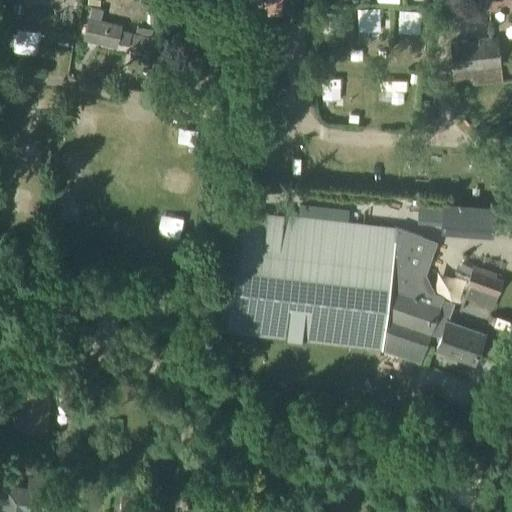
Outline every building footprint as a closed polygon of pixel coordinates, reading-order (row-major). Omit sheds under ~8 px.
[(247,0),(246,12),(280,15),(281,0),(247,0)] [(317,0),(316,19),(332,20),(334,0),(317,0)] [(390,0),(390,20),(410,21),(410,0),(390,0)] [(511,0),(464,0),(465,8),(488,7),(488,11),(497,10),(497,6),(511,4),(511,0)] [(91,7),(87,18),(100,21),(102,10),(91,7)] [(0,18),(0,29),(21,31),(22,20),(0,18)] [(87,18),(82,40),(116,47),(117,42),(120,30),(121,25),(100,21),(87,18)] [(120,30),(117,42),(128,45),(131,32),(120,30)] [(187,34),(183,71),(206,73),(209,37),(187,34)] [(496,37),(449,43),(452,72),(500,66),(496,37)] [(265,59),(265,39),(247,39),(246,59),(265,59)] [(398,81),(399,64),(383,64),(382,80),(398,81)] [(251,81),(283,82),(284,66),(252,65),(251,81)] [(500,66),(452,72),(454,88),(502,82),(500,66)] [(335,89),(335,68),(312,69),(313,90),(335,89)] [(347,81),(346,99),(362,99),(363,81),(347,81)] [(421,101),(419,121),(434,122),(435,102),(421,101)] [(35,132),(36,115),(16,114),(16,131),(35,132)] [(169,119),(168,141),(188,142),(189,120),(169,119)] [(80,150),(81,129),(61,128),(60,148),(80,150)] [(171,174),(181,176),(185,152),(175,150),(171,174)] [(54,163),(53,184),(73,185),(74,163),(54,163)] [(26,208),(26,184),(17,184),(17,209),(26,208)] [(443,200),(441,231),(492,235),(494,204),(443,200)] [(230,207),(215,330),(381,349),(386,307),(404,256),(391,252),(394,226),(230,207)] [(111,209),(109,228),(125,230),(128,211),(111,209)] [(171,215),(155,222),(162,237),(177,231),(171,215)] [(382,344),(381,349),(419,361),(420,358),(429,334),(439,302),(442,295),(435,293),(420,288),(425,273),(436,241),(394,226),(391,252),(404,256),(386,307),(382,344)] [(458,277),(490,279),(491,259),(459,257),(458,277)] [(445,322),(436,348),(474,362),(483,335),(445,322)] [(45,346),(43,360),(72,362),(73,348),(45,346)] [(18,369),(12,425),(43,428),(49,372),(18,369)] [(0,511),(54,511),(58,481),(29,477),(27,488),(0,484),(0,511)] [(124,496),(121,511),(152,511),(154,499),(124,496)]
